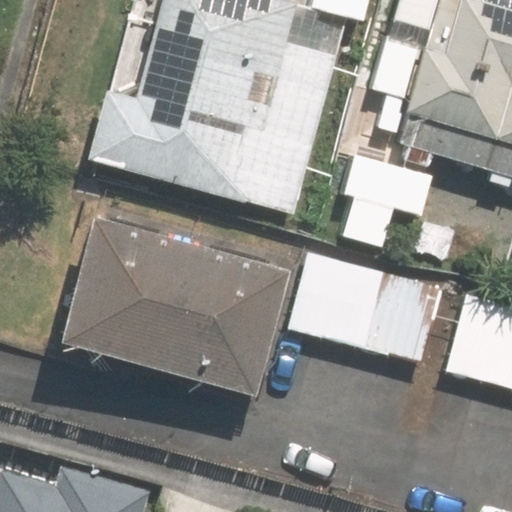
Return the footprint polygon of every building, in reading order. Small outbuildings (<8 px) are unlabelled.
[(133,0),(112,84),(106,82),(87,154),(298,208),(348,16),(339,14),(342,0),(133,0)] [(429,21),(395,136),(511,171),(511,0),(398,0),(395,11),(429,21)] [(258,382),(290,251),(94,204),(62,335),(258,382)] [(511,296),(311,240),(289,319),(511,381),(511,296)] [(51,476),(3,463),(0,472),(0,511),(142,511),(150,482),(56,458),(51,476)]
